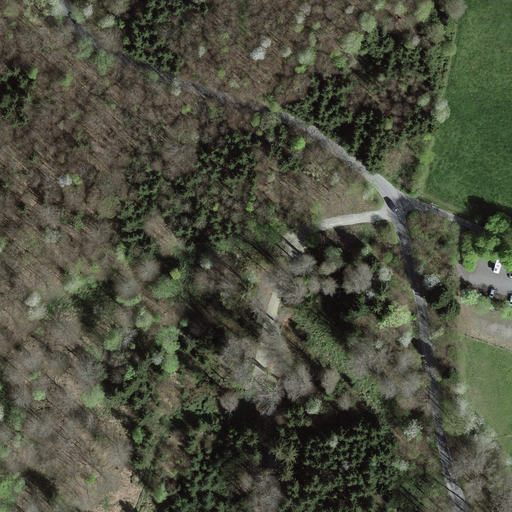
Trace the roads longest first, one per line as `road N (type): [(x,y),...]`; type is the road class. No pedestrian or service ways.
road 1 (unclassified): [(64,0),(96,44),(290,121),(386,190),(467,511)]
road 2 (track): [(273,511),(268,301),(303,240),(324,222),(397,214)]
road 3 (track): [(313,230),(156,254),(60,287),(28,400)]
road 4 (track): [(0,221),(57,151),(84,102),(127,60)]
